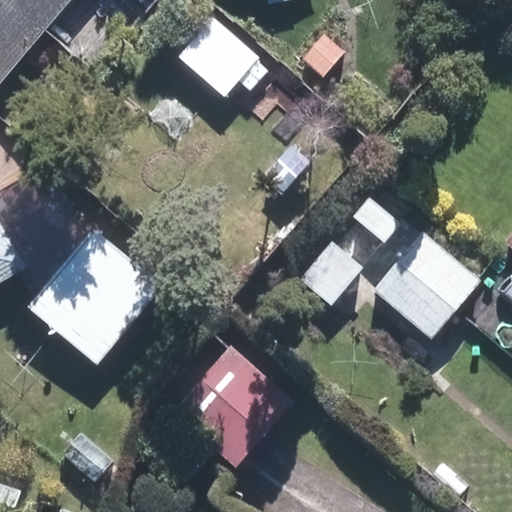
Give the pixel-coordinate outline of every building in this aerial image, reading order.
[(0,0),(0,85),(70,0),(0,0)] [(180,55),(226,96),(262,55),(215,14),(180,55)] [(305,59),(325,76),(347,49),(326,33),(305,59)] [(189,119),(162,145),(198,184),(226,158),(189,119)] [(368,187),(339,217),(376,252),(405,222),(368,187)] [(0,284),(33,266),(0,206),(0,284)] [(31,304),(104,365),(170,286),(97,225),(31,304)] [(375,289),(433,339),(483,279),(425,231),(375,289)] [(364,269),(329,240),(294,282),(329,311),(364,269)] [(175,410),(237,468),(296,404),(234,346),(175,410)] [(0,511),(14,511),(21,490),(0,482),(0,511)]
